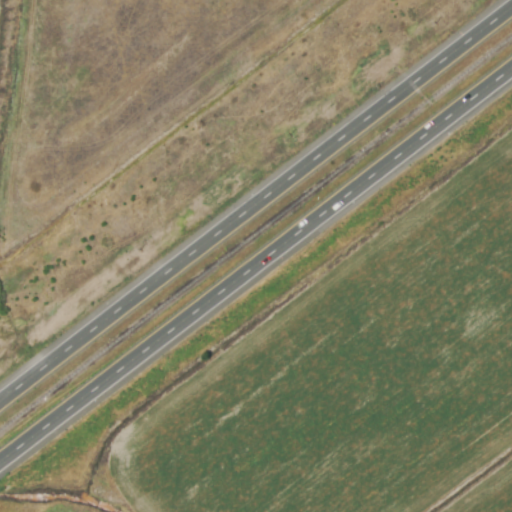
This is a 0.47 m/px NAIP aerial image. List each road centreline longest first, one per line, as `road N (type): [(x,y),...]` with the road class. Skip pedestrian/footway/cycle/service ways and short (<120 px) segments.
road 1 (trunk): [(511,7),(0,401)]
road 2 (trunk): [(0,462),(511,69)]
